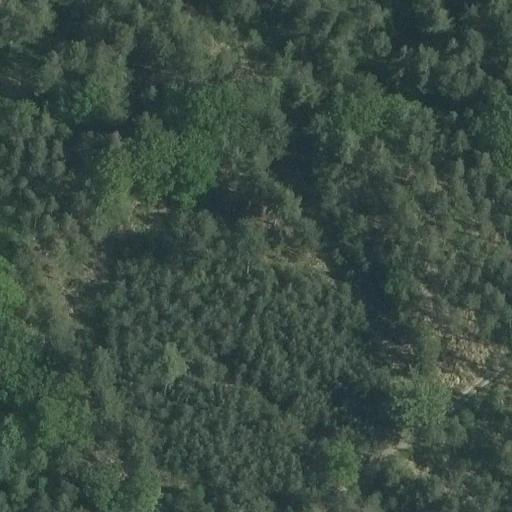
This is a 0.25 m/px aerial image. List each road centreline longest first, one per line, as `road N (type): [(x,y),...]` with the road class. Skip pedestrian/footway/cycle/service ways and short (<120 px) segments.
road 1 (track): [(316,511),(511,359)]
road 2 (track): [(163,511),(21,366),(0,333)]
